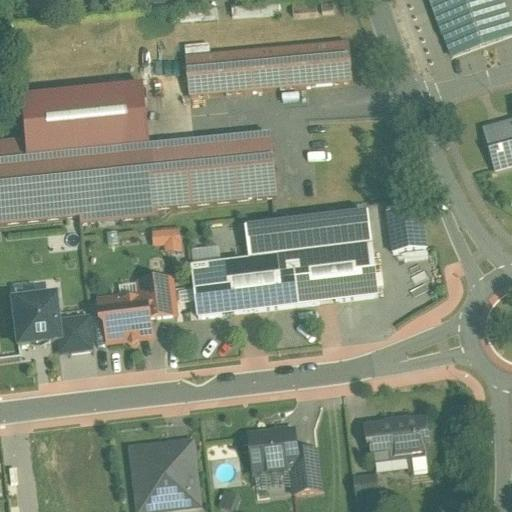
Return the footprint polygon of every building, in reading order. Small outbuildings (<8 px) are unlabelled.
[(511,32),(500,0),(431,0),(453,59),(453,60),(511,38),(511,32)] [(334,5),(322,6),(323,18),(335,17),(334,5)] [(350,48),(187,63),(191,103),(354,88),(350,48)] [(25,166),(152,153),(145,91),(18,104),(25,166)] [(511,128),(488,135),(494,157),(493,157),(498,175),(511,170),(511,128)] [(230,146),(212,148),(212,147),(210,147),(210,148),(192,150),(192,149),(191,149),(191,150),(173,152),(172,151),(171,151),(171,152),(152,153),(25,166),(21,167),(19,167),(1,169),(0,168),(0,229),(5,229),(5,230),(7,229),(25,227),(25,228),(27,227),(45,225),(45,226),(47,225),(65,223),(65,224),(67,223),(79,222),(80,230),(82,230),(82,229),(98,228),(100,228),(116,226),(118,226),(136,224),(138,224),(157,222),(159,222),(159,215),(159,214),(159,215),(177,212),(177,213),(179,213),(179,212),(197,210),(197,211),(199,211),(199,210),(217,208),(217,209),(219,209),(219,208),(237,206),(237,207),(239,206),(257,204),(257,205),(258,204),(276,202),(276,203),(278,202),(272,141),(270,141),(270,142),(252,144),(252,143),(250,143),(250,144),(232,146),(232,145),(230,145),(230,146)] [(21,145),(0,147),(0,168),(1,169),(19,167),(21,167),(19,146),(21,146),(21,145)] [(421,213),(390,217),(395,257),(426,253),(421,213)] [(212,228),(213,243),(233,242),(232,227),(212,228)] [(167,258),(184,257),(183,235),(155,236),(156,253),(166,252),(167,258)] [(293,261),(299,311),(380,300),(374,250),(293,261)] [(293,261),(194,273),(200,323),(299,311),(293,261)] [(172,286),(146,289),(147,297),(142,304),(147,303),(150,325),(176,321),(172,286)] [(56,302),(13,308),(18,351),(62,346),(62,345),(60,329),(56,302)] [(142,304),(101,308),(104,330),(108,333),(110,347),(126,345),(135,352),(141,343),(152,342),(150,325),(147,303),(142,304)] [(91,325),(65,328),(65,329),(67,344),(69,360),(95,357),(91,325)] [(427,425),(366,433),(368,453),(372,453),(374,467),(409,462),(410,468),(432,465),(427,425)] [(295,437),(251,442),(256,479),(292,475),(300,474),(298,459),(295,437)] [(105,441),(80,443),(82,467),(107,466),(105,441)] [(171,452),(134,456),(139,500),(174,496),(176,511),(196,511),(200,511),(195,465),(177,467),(173,464),(171,452)] [(319,457),(298,459),(300,474),(292,475),(295,500),(324,497),(319,457)] [(241,463),(214,463),(213,488),(241,488),(241,463)] [(432,465),(410,468),(411,476),(415,476),(415,477),(428,476),(428,474),(433,473),(432,465)] [(378,482),(355,485),(358,507),(381,504),(378,482)] [(234,511),(238,501),(227,497),(221,511),(234,511)]
